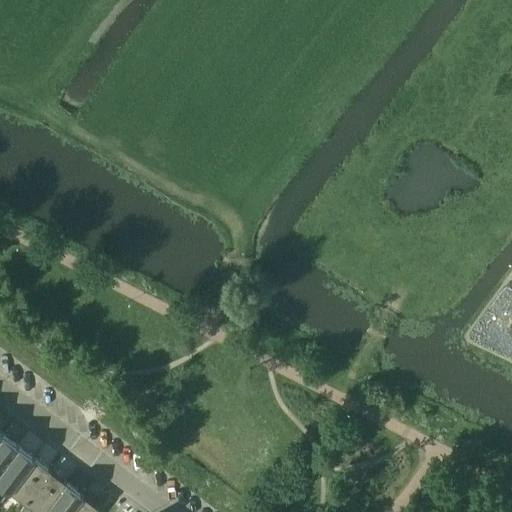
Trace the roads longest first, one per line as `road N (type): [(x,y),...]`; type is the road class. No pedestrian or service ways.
road 1 (track): [(342,400),(386,318),(511,178)]
road 2 (track): [(18,102),(247,225),(239,243)]
road 3 (residential): [(163,511),(0,389)]
road 4 (track): [(0,92),(18,102),(101,0)]
